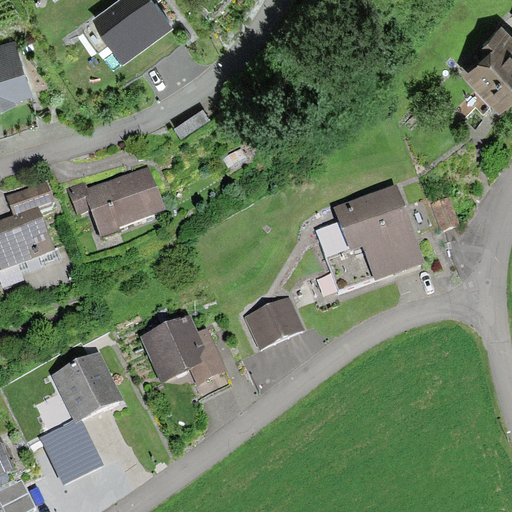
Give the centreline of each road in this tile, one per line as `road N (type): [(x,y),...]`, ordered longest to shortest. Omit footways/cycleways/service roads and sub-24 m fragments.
road 1 (residential): [(113,511),(363,336),(414,310),(486,302)]
road 2 (residential): [(0,170),(130,130),(206,85),(249,35),(266,0)]
